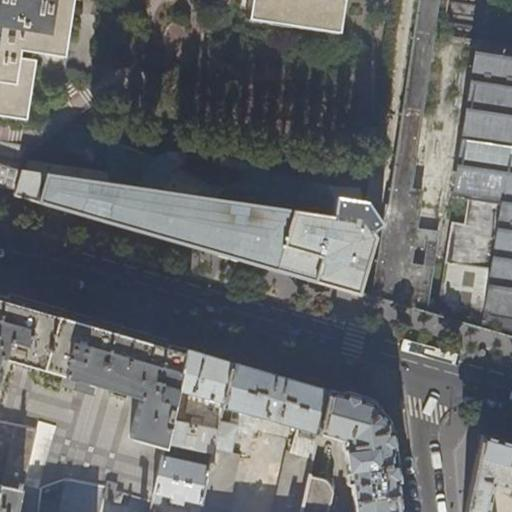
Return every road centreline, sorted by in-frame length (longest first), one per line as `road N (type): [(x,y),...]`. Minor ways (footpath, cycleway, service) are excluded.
road 1 (secondary): [(411,362),(0,247)]
road 2 (residential): [(432,511),(411,362)]
